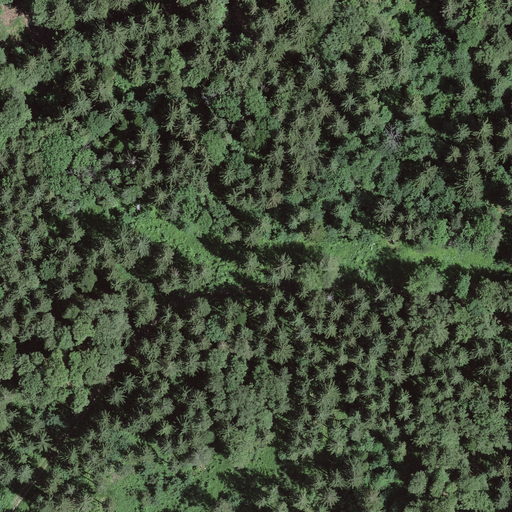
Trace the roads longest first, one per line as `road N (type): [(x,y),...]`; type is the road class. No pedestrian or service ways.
road 1 (track): [(11,511),(190,297),(235,270),(488,304),(511,323)]
road 2 (track): [(0,75),(164,0)]
